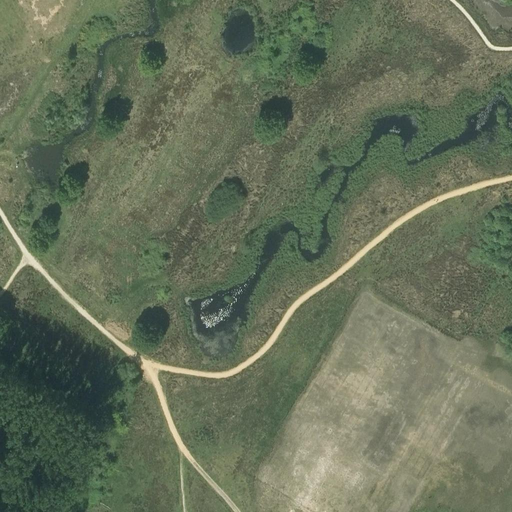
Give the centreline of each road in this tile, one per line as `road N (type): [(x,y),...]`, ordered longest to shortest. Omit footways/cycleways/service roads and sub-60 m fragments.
road 1 (track): [(133,359),(52,290),(0,213)]
road 2 (track): [(237,511),(179,453),(147,365)]
